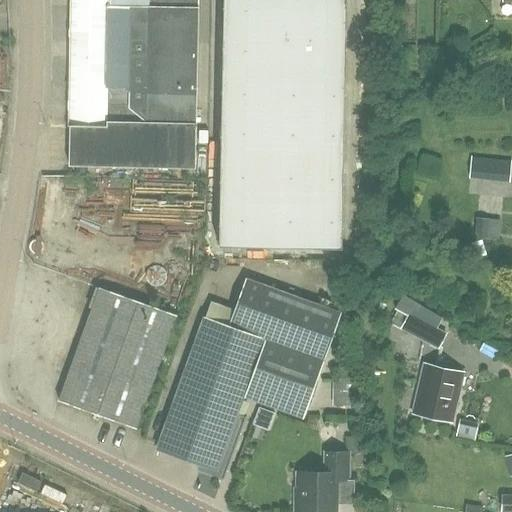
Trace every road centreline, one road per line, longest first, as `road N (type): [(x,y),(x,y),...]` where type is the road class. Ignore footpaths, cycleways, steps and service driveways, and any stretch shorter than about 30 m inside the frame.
road 1 (unclassified): [(0,298),(28,131),(27,0)]
road 2 (secondary): [(0,416),(196,511)]
